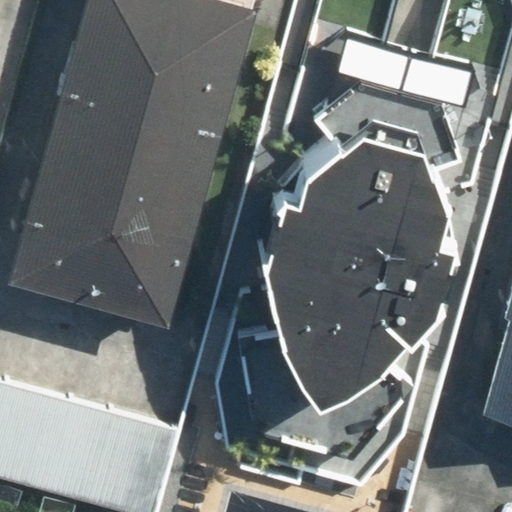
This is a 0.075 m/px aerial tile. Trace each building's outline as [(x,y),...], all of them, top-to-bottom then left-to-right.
[(247,2),(241,0),(77,0),(1,276),(159,320),(247,2)] [(275,352),(279,358),(301,394),(340,374),(348,371),(355,367),(362,363),(368,359),(375,354),(381,349),(387,343),(393,338),(398,331),(403,325),(408,319),(412,312),(416,305),(419,297),(423,290),(426,283),(428,275),(430,267),(432,259),(433,251),(434,243),(434,235),(434,227),(434,219),(433,211),(431,203),(430,195),(428,188),(425,180),(422,172),(419,165),(415,158),(411,151),(407,144),(402,137),(341,121),(334,125),(327,130),(321,134),(315,139),(309,144),(303,149),(298,155),(292,161),(287,167),(283,173),(279,180),(274,187),(271,194),(267,201),(264,208),(262,215),(259,223),(257,230),(256,238),(255,246),(254,253),(253,261),(253,269),(253,277),(254,285),(255,293),(256,300),(257,308),(260,316),(262,323),(265,330),(268,338),(271,345),(275,352)] [(511,265),(474,409),(511,419),(511,265)] [(0,479),(122,511),(157,511),(180,426),(0,378),(0,479)] [(251,511),(257,485),(209,475),(201,511),(251,511)]
